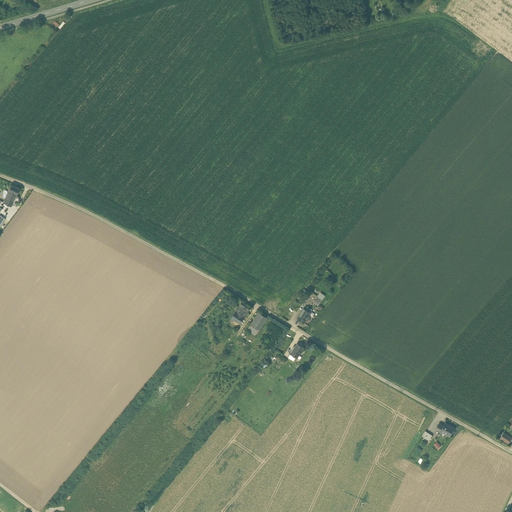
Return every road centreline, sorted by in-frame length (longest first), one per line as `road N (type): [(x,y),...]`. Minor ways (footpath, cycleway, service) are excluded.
road 1 (unclassified): [(0,176),(107,221),(511,451)]
road 2 (track): [(267,0),(278,46),(430,12),(443,19)]
